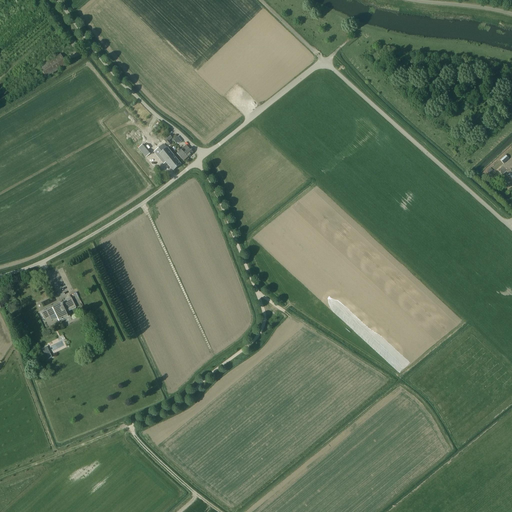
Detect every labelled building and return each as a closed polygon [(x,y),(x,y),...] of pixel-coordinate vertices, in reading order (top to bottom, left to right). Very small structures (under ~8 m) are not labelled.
[(67,65),(60,54),(39,66),(46,77),(67,65)] [(168,145),(171,143),(169,141),(172,138),(169,135),(163,140),(168,145)] [(176,136),(172,140),(177,145),(181,141),(176,136)] [(180,164),(167,148),(166,148),(163,144),(159,147),(160,148),(157,151),(173,171),(180,164)] [(193,153),(186,145),(181,150),(187,158),(193,153)] [(187,158),(181,150),(177,154),(183,161),(187,158)] [(501,158),(505,162),(510,157),(507,153),(501,158)] [(71,298),(60,303),(46,309),(47,310),(41,313),(44,320),(55,314),(58,321),(67,317),(65,312),(75,308),(71,298)] [(46,347),(42,349),(48,360),(52,358),(46,347)]
